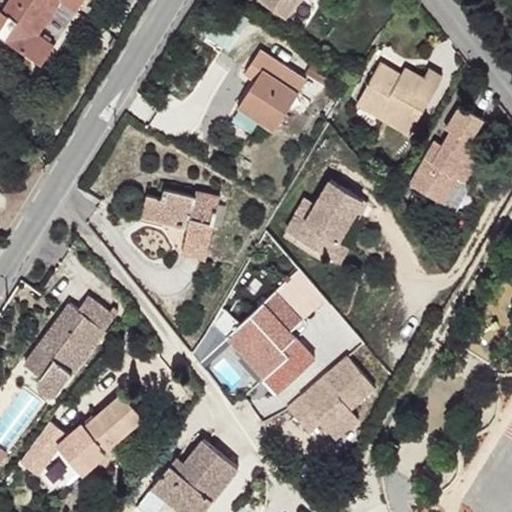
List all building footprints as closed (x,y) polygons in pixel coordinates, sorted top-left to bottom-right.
[(6,20),(0,30),(0,33),(45,59),(56,41),(40,31),(59,0),(69,0),(79,5),(82,0),(10,0),(3,11),(1,16),(6,20)] [(263,0),(258,9),(286,28),(304,0),(263,0)] [(384,59),(361,100),(414,130),(447,73),(434,65),(429,75),(421,90),(402,80),(407,71),(384,59)] [(270,63),(238,112),(274,137),(300,98),(285,91),(294,79),(270,63)] [(407,71),(402,80),(421,90),(429,75),(411,66),(407,71)] [(294,79),(285,91),(300,98),(307,86),(294,79)] [(480,116),(466,138),(473,141),(489,151),(502,129),(480,116)] [(447,168),(431,193),(463,213),(477,191),(485,196),(507,162),(489,151),(473,141),(465,156),(455,172),(447,168)] [(457,152),(447,168),(455,172),(465,156),(457,152)] [(297,215),(288,230),(330,256),(338,243),(355,216),(360,219),(370,202),(333,180),(308,221),(297,215)] [(147,200),(141,224),(159,227),(161,217),(188,225),(186,234),(181,259),(206,265),(214,229),(221,231),(226,211),(218,210),(220,200),(195,195),(194,199),(164,192),(161,203),(147,200)] [(338,243),(330,256),(341,262),(349,250),(338,243)] [(73,304),(27,363),(44,376),(42,379),(42,385),(45,389),(50,393),(56,394),(62,392),(118,317),(91,296),(80,309),(73,304)] [(272,297),(225,338),(240,355),(247,349),(267,376),(287,359),(280,351),(287,345),(292,342),(288,337),(299,327),(272,297)] [(247,349),(240,355),(261,381),(267,376),(247,349)] [(341,359),(279,409),(298,432),(310,423),(319,433),(342,414),(368,394),(341,359)] [(90,417),(66,438),(84,460),(107,441),(111,445),(151,413),(131,388),(94,421),(90,417)] [(342,414),(319,433),(327,443),(350,424),(342,414)] [(172,464),(149,495),(162,504),(167,496),(188,511),(196,511),(210,495),(217,501),(244,467),(205,438),(188,462),(181,471),(173,467),(172,464)] [(107,441),(84,460),(90,469),(115,450),(111,445),(107,441)] [(181,456),(173,467),(181,471),(188,462),(181,456)] [(210,495),(196,511),(209,511),(217,501),(210,495)]
